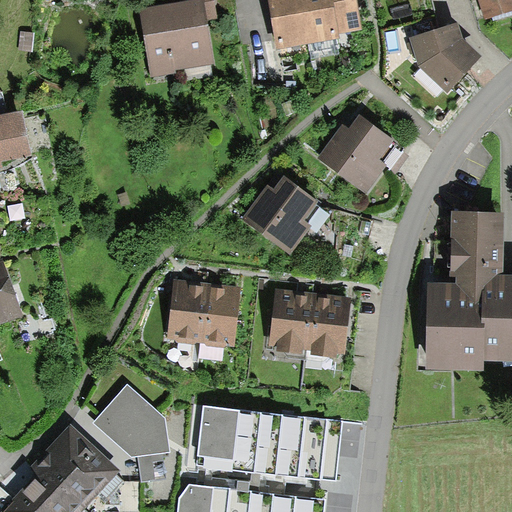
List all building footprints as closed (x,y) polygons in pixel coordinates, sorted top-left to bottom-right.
[(213,8),(211,0),(176,0),(177,5),(140,11),(150,71),(212,61),(204,9),(213,8)] [(269,0),(277,46),(307,42),(299,0),(269,0)] [(334,37),(333,32),(328,0),(299,0),(307,42),(334,37)] [(358,28),(353,0),(328,0),(333,32),(358,28)] [(511,10),(511,0),(478,0),(484,19),(511,10)] [(461,37),(456,21),(408,37),(416,63),(448,92),(481,57),(461,37)] [(0,161),(31,156),(23,112),(0,116),(0,161)] [(405,148),(359,115),(348,130),(342,125),(318,158),(366,193),(386,165),(390,168),(405,148)] [(333,213),(284,176),(273,190),(267,186),(241,219),(291,256),(310,230),(317,235),(333,213)] [(500,213),(453,212),(452,281),(428,281),(426,366),(481,367),(481,356),(511,356),(511,272),(499,272),(500,213)] [(4,264),(0,264),(0,327),(23,320),(4,264)] [(198,341),(202,287),(166,284),(161,338),(198,341)] [(239,290),(202,287),(198,341),(234,344),(239,290)] [(307,351),(312,293),(275,290),(271,346),(276,346),(276,351),(304,353),(304,349),(307,351)] [(350,297),(312,293),(307,351),(311,351),(310,355),(337,358),(338,353),(345,354),(350,297)] [(130,458),(139,457),(140,481),(163,479),(160,454),(169,453),(165,420),(128,386),(94,422),(130,458)] [(340,420),(201,407),(195,467),(334,480),(340,420)] [(70,427),(0,509),(0,511),(79,511),(118,468),(70,427)] [(322,511),(324,498),(189,483),(178,499),(176,511),(322,511)]
